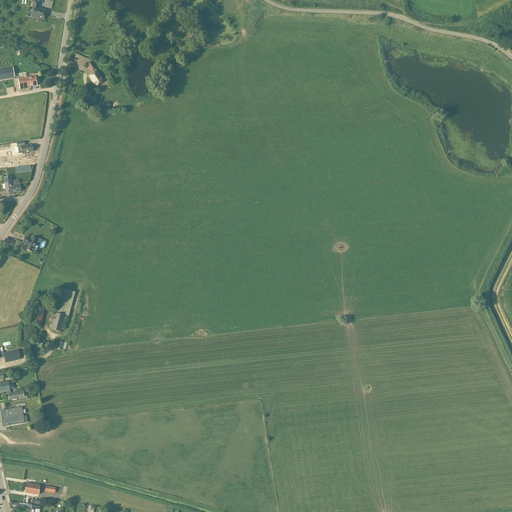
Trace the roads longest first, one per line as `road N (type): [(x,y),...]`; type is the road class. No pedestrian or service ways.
road 1 (unclassified): [(511,60),(481,38),(396,16),(266,0)]
road 2 (track): [(349,321),(387,511)]
